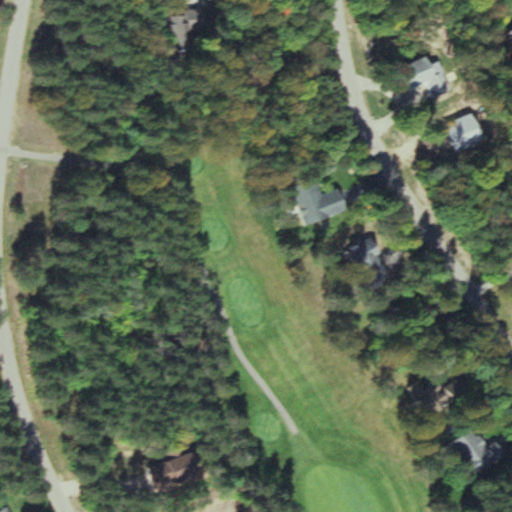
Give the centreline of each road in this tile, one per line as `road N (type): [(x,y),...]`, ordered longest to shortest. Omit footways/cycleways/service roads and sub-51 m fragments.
road 1 (residential): [(22,0),(0,154),(18,413),(62,511)]
road 2 (residential): [(511,349),(386,173),(352,108),(334,0)]
